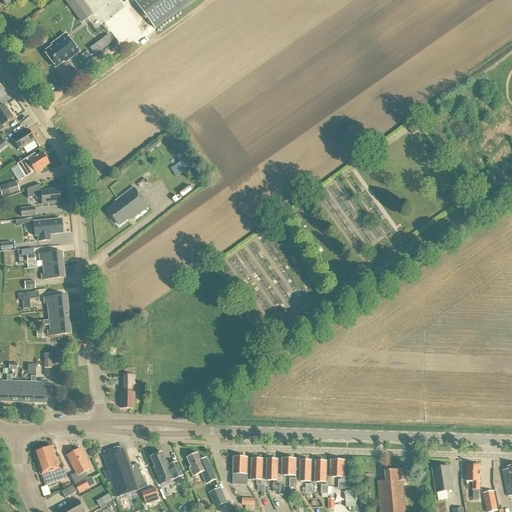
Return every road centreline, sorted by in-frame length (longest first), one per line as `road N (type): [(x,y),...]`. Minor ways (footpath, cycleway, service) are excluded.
road 1 (residential): [(101,427),(71,169),(0,57)]
road 2 (secondary): [(511,440),(214,430)]
road 3 (track): [(213,0),(41,116)]
